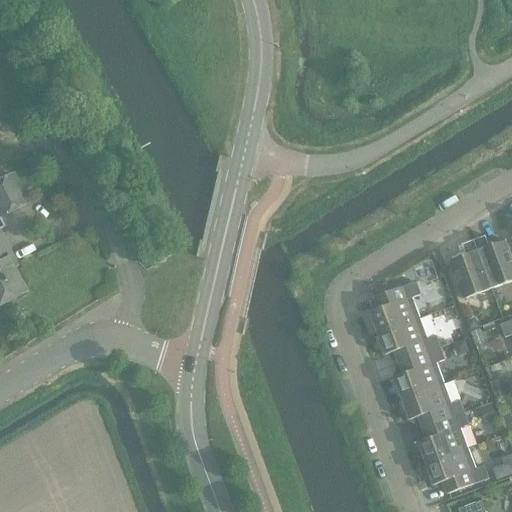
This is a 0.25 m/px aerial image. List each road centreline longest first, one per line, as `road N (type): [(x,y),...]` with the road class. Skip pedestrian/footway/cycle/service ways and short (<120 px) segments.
road 1 (residential): [(511,181),(331,295),(410,511)]
road 2 (residential): [(244,151),(283,162),(345,161),(511,67)]
road 3 (residential): [(0,389),(64,347),(87,342),(113,340),(195,363)]
road 4 (tertiary): [(254,0),(259,87),(244,151)]
road 5 (tertiary): [(195,363),(191,423),(220,511)]
road 6 (tertiary): [(215,273),(244,151)]
